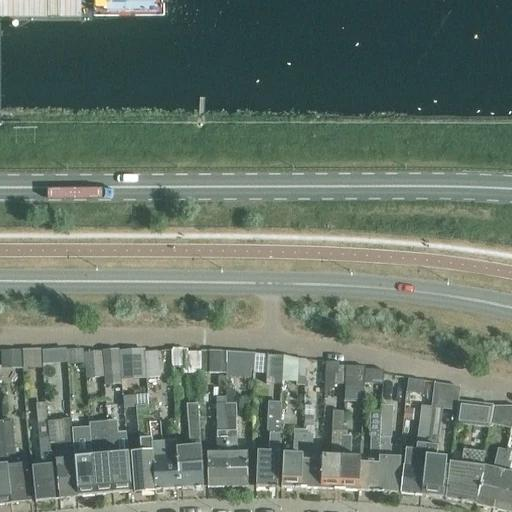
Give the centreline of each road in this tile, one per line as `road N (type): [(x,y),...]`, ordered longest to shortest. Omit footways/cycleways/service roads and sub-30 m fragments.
road 1 (tertiary): [(0,281),(346,285),(511,306)]
road 2 (secondary): [(511,189),(0,187)]
